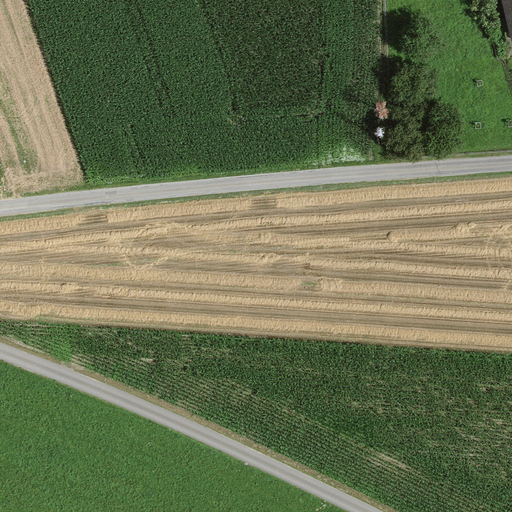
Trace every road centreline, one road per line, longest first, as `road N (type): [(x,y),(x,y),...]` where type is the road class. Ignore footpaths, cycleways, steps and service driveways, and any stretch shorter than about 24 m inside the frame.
road 1 (track): [(511,162),(0,208)]
road 2 (track): [(365,511),(231,446),(0,351)]
